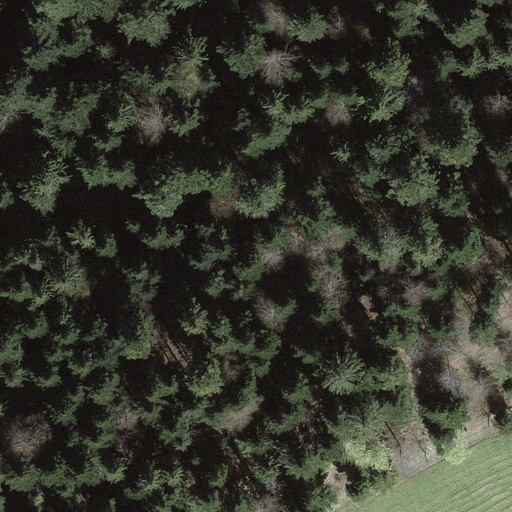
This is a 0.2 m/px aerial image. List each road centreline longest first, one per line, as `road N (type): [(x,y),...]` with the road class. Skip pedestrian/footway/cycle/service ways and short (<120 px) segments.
road 1 (track): [(511,49),(237,159),(0,221)]
road 2 (track): [(34,511),(157,448),(244,423),(339,414),(415,387),(511,327)]
